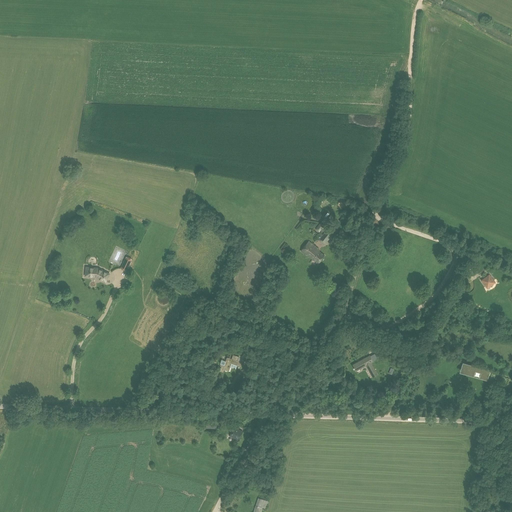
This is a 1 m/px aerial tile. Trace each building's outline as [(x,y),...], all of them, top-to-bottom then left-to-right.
[(318,240),(325,245),(334,233),(341,224),(335,220),(329,227),(322,221),(321,222),(320,222),(315,229),(319,232),(321,230),(324,232),(318,240)] [(308,255),(318,264),(324,255),(319,251),(319,250),(319,249),(309,241),(301,251),(307,256),(308,255)] [(132,260),(126,257),(120,268),(126,271),(132,260)] [(95,276),(106,281),(109,274),(97,268),(86,267),(85,276),(95,276)] [(488,285),(489,287),(491,287),(492,286),(493,285),(493,284),(492,282),(494,280),(490,275),(489,277),(488,275),(484,278),(485,279),(482,282),(485,286),(488,285)] [(220,371),(223,372),(224,370),(229,371),(232,363),(241,367),(243,362),(244,362),(245,356),(239,354),(239,356),(233,354),(232,358),(227,357),(226,361),(221,359),(220,364),(221,364),(220,366),(221,366),(220,371)] [(366,365),(373,377),(378,374),(371,362),(373,361),(375,360),(372,354),(370,355),(352,365),(355,371),(366,365)] [(480,376),(488,378),(490,372),(486,371),(486,369),(472,365),(472,367),(464,364),(462,370),(474,374),(475,370),(481,372),(480,376)] [(223,426),(229,429),(233,422),(227,419),(223,426)] [(230,436),(238,440),(242,431),(234,427),(230,436)] [(253,511),(261,511),(262,510),(266,511),(269,501),(258,498),(253,511)]
